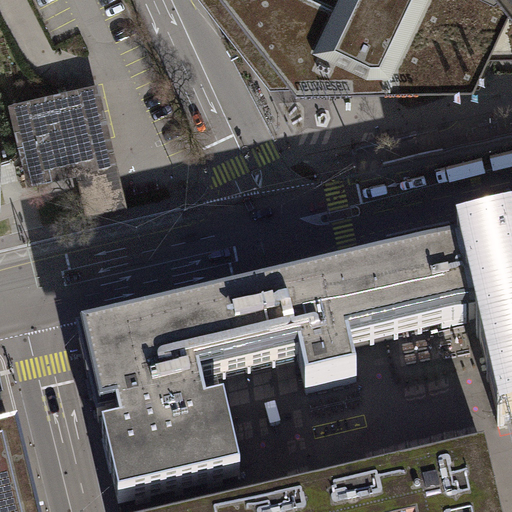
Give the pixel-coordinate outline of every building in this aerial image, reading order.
[(511,0),(227,0),(254,36),(290,84),(324,83),(462,78),(470,77),(485,41),(511,41),(511,0)] [(76,168),(77,173),(79,180),(88,220),(99,217),(129,210),(120,171),(99,80),(70,87),(65,88),(65,91),(83,166),(76,168)] [(28,184),(77,173),(76,168),(32,178),(14,103),(65,91),(65,88),(9,101),(28,184)] [(65,91),(14,103),(32,178),(76,168),(83,166),(65,91)] [(499,426),(511,423),(511,239),(511,240),(496,244),(459,252),(475,322),(499,426)] [(383,343),(475,322),(459,252),(393,267),(367,273),(80,338),(99,423),(116,419),(203,399),(200,386),(299,363),(305,388),(306,394),(357,382),(352,359),(350,351),(383,343)] [(428,338),(407,341),(410,363),(431,360),(428,338)] [(203,399),(116,419),(118,428),(120,437),(105,440),(120,509),(241,481),(225,413),(207,417),(205,409),(203,399)] [(0,511),(34,511),(19,445),(0,449),(0,511)] [(453,464),(286,502),(288,511),(495,511),(483,457),(453,464)] [(266,507),(243,511),(288,511),(286,502),(266,507)]
